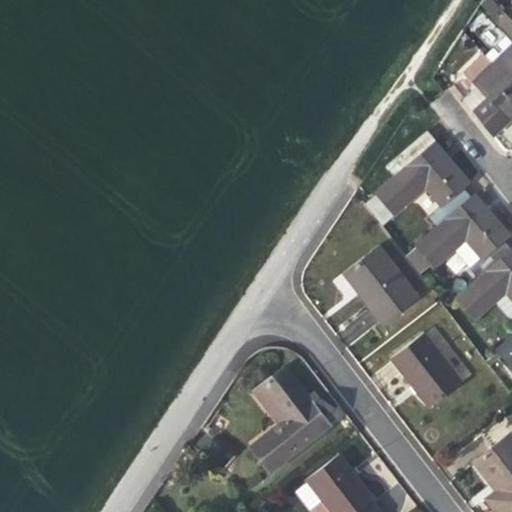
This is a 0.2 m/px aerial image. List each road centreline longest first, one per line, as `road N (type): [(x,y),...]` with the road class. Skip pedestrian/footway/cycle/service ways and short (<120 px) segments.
road 1 (residential): [(268,283),(447,511)]
road 2 (residential): [(114,511),(268,283)]
road 3 (residential): [(268,283),(374,118)]
road 4 (track): [(452,0),(374,118)]
